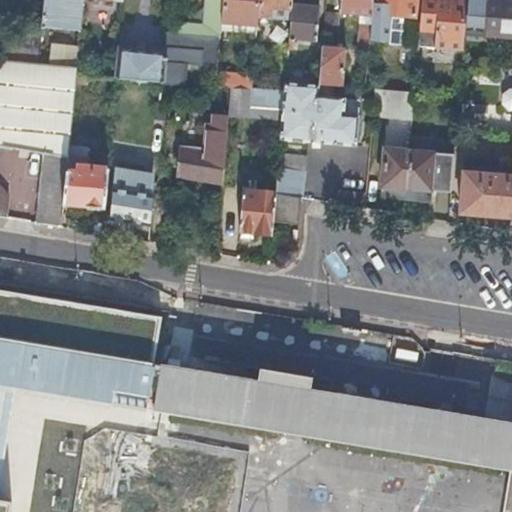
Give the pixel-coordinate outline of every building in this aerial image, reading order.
[(43,0),(41,23),(80,26),(82,0),(43,0)] [(168,0),(168,4),(176,4),(176,0),(205,0),(204,23),(178,22),(177,31),(220,35),(221,22),(222,0),(168,0)] [(258,0),(222,0),(221,22),(256,25),(258,4),(258,0)] [(340,0),(339,13),(364,15),(363,23),(358,22),(356,49),(368,51),(369,40),(372,1),(372,0),(340,0)] [(377,0),(377,1),(372,1),(369,40),(385,42),(385,44),(398,45),(398,43),(400,20),(398,20),(399,14),(413,16),(414,0),(377,0)] [(466,0),(421,0),(420,16),(417,45),(462,50),(464,32),(466,0)] [(466,0),(464,32),(511,34),(511,0),(466,0)] [(291,3),(291,7),(287,44),(293,44),(293,38),(315,40),(318,5),(291,3)] [(339,13),(324,11),(322,34),(337,35),(339,13)] [(420,16),(413,16),(399,14),(398,20),(400,20),(398,43),(417,45),(420,16)] [(163,51),(119,47),(116,77),(160,82),(185,84),(186,63),(217,66),(220,35),(177,31),(165,30),(163,51)] [(0,43),(0,59),(37,63),(40,33),(15,31),(14,45),(0,43)] [(50,41),(47,59),(74,64),(77,46),(50,41)] [(321,45),(320,66),(318,85),(337,86),(341,86),(344,47),(321,45)] [(37,63),(0,59),(0,144),(15,146),(43,148),(37,222),(60,225),(63,202),(68,144),(75,82),(75,75),(76,66),(37,63)] [(88,76),(75,75),(75,82),(87,83),(88,76)] [(282,107),(281,119),(279,138),(355,144),(358,114),(342,113),(343,97),(336,97),(317,95),(318,85),(284,82),(283,92),(282,107)] [(337,86),(318,85),(317,95),(336,97),(337,86)] [(511,108),(511,87),(511,88),(502,91),(501,102),(510,108),(511,108)] [(250,89),(229,88),(227,114),(248,116),(249,103),(250,89)] [(259,89),(257,104),(282,107),(283,92),(259,89)] [(414,92),(374,89),(372,113),(412,117),(414,92)] [(441,96),(439,122),(454,123),(457,97),(441,96)] [(249,103),(248,116),(281,119),(282,107),(257,104),(249,103)] [(204,149),(180,146),(177,175),(222,183),(224,151),(227,114),(214,113),(213,122),(207,122),(204,149)] [(15,146),(0,144),(0,195),(10,196),(15,146)] [(88,146),(68,144),(63,202),(104,206),(108,166),(87,164),(88,146)] [(405,199),(409,149),(383,147),(379,196),(405,199)] [(434,151),(409,149),(405,199),(430,201),(434,151)] [(305,155),(278,153),(275,192),(301,196),(302,196),(305,169),(303,169),(305,155)] [(511,175),(463,172),(460,211),(511,215),(511,175)] [(149,223),(152,194),(113,187),(110,217),(139,222),(149,223)] [(275,192),(242,188),(238,228),(251,230),(271,232),(272,220),(275,192)] [(364,207),(365,192),(337,189),(336,202),(364,207)] [(298,223),(301,196),(275,192),(272,220),(298,223)] [(220,205),(221,193),(210,193),(209,204),(220,205)] [(10,196),(0,195),(0,215),(8,217),(10,196)] [(511,469),(511,360),(496,358),(494,374),(511,381),(511,422),(312,389),(314,376),(259,367),(257,380),(154,364),(159,319),(0,290),(0,384),(510,469),(511,469)] [(511,511),(511,469),(510,469),(502,511),(511,511)] [(0,511),(8,511),(10,501),(0,499),(0,511)]
